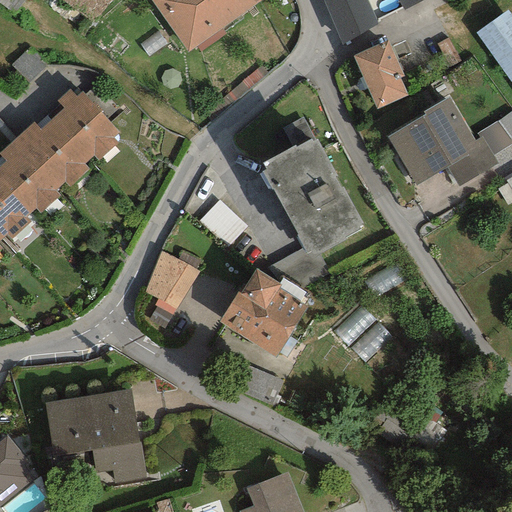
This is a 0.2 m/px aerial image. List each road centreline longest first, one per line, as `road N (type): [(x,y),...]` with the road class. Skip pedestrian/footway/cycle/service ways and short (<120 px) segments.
road 1 (unclassified): [(310,51),(411,244),(511,392)]
road 2 (residential): [(310,51),(204,143),(102,321)]
road 3 (residential): [(102,321),(181,375),(337,458),(382,511)]
